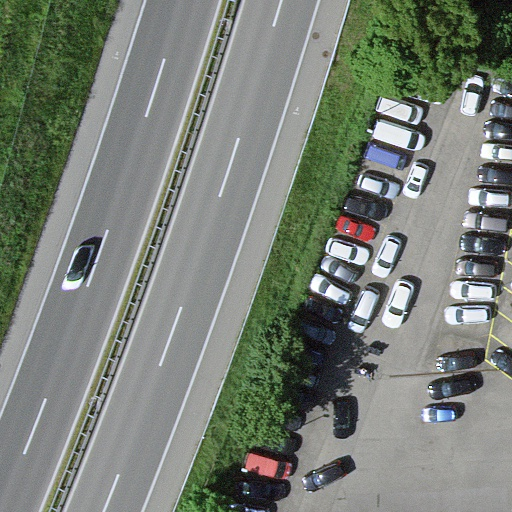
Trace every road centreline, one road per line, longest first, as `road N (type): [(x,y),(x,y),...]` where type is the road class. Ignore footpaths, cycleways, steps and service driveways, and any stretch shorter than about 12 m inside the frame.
road 1 (motorway): [(182,0),(90,280),(0,511)]
road 2 (motorway): [(103,511),(180,309),(281,0)]
